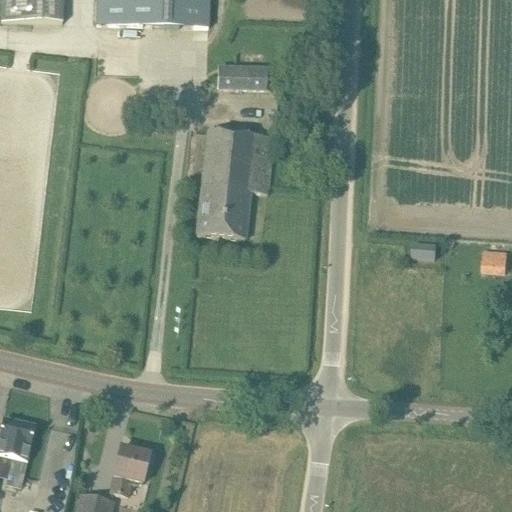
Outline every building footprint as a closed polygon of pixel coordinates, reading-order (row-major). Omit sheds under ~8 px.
[(2,0),(1,25),(63,26),(64,0),(2,0)] [(96,0),(95,27),(209,30),(209,0),(96,0)] [(217,93),(264,93),(265,73),(217,72),(217,93)] [(206,134),(202,171),(251,177),(249,196),(267,198),(268,190),(269,190),(275,141),(206,134)] [(268,190),(267,198),(249,196),(251,177),(202,171),(199,192),(200,192),(195,239),(245,244),(250,197),(268,199),(269,190),(268,190)] [(434,265),(436,249),(412,248),(411,264),(434,265)] [(505,278),(507,256),(483,254),(481,277),(505,278)] [(0,460),(11,463),(8,475),(23,478),(27,460),(34,431),(2,423),(0,430),(0,460)] [(150,459),(120,452),(113,480),(114,481),(110,496),(128,500),(132,485),(143,488),(150,459)] [(80,499),(77,511),(113,511),(115,507),(80,499)]
